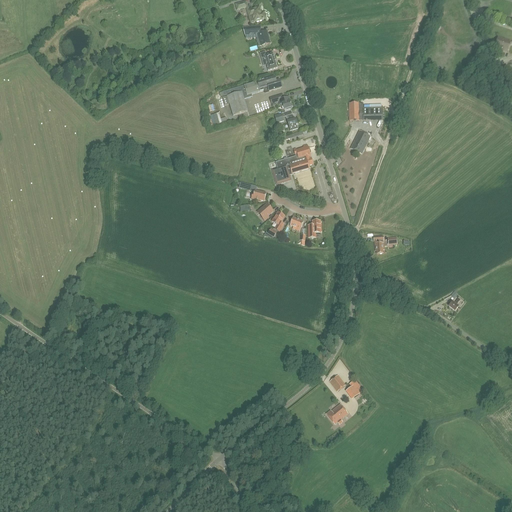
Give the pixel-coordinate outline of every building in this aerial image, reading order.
[(248,7),(246,1),(235,4),(237,11),(248,7)] [(250,10),(253,19),(254,18),(255,22),(266,19),(264,12),(261,13),(259,7),(250,10)] [(267,45),(267,44),(270,43),(266,31),(257,33),(256,31),(256,27),(243,28),(246,39),(256,38),(257,39),(256,40),(257,43),(258,43),(259,46),(263,45),(263,46),(263,47),(266,46),(266,45),(267,45)] [(511,42),(498,38),(495,47),(502,49),(502,50),(507,52),(511,42)] [(271,56),(270,53),(266,54),(267,57),(269,56),(273,70),(280,67),(276,54),(271,56)] [(497,77),(509,81),(511,71),(511,70),(501,67),(497,77)] [(275,77),(265,79),(268,88),(269,92),(282,88),(279,80),(276,81),(275,77)] [(264,89),(268,88),(265,79),(226,91),(227,94),(221,96),(225,106),(230,104),(233,116),(248,111),(244,99),(250,98),(252,95),(252,94),(265,90),(264,89)] [(279,102),(279,100),(278,96),(270,99),(271,100),(269,101),(270,105),(272,104),(279,102)] [(280,104),(282,104),(284,109),(284,110),(287,109),(287,110),(292,109),(292,107),(293,106),(292,104),(291,104),(290,102),(290,101),(289,97),(279,100),(279,102),(280,104)] [(363,103),(349,104),(350,121),(383,120),(382,108),(370,108),(370,105),(363,105),(363,103)] [(221,119),(219,113),(213,115),(216,125),(220,124),(222,123),(227,121),(226,118),(221,119)] [(284,121),(282,113),(275,116),(277,124),(284,121)] [(294,115),(286,117),(286,118),(287,117),(288,121),(288,122),(289,127),(290,127),(291,131),(298,129),(296,125),(298,125),(297,125),(296,119),(295,119),(294,115)] [(362,154),(367,142),(371,136),(360,131),(351,149),(362,154)] [(292,174),(310,169),(309,166),(313,165),(311,158),(310,156),(311,156),(308,145),(304,147),(304,149),(297,151),(296,149),(294,150),(296,157),(284,160),(290,176),(293,175),(292,174)] [(291,181),(290,176),(284,160),(276,163),(277,169),(272,170),(276,185),(291,181)] [(264,202),(266,194),(255,191),(254,194),(253,194),(251,199),(260,202),(260,201),(264,202)] [(269,217),(274,212),(267,204),(257,213),(265,222),(269,218),(269,217)] [(272,222),(277,225),(274,229),(279,232),(281,230),(284,225),(281,223),(285,216),(278,213),(275,218),(274,218),(272,222)] [(304,222),(293,218),(290,226),(297,228),(296,230),(300,232),(304,222)] [(313,222),(313,225),(308,225),(309,238),(316,238),(315,233),(320,233),(320,228),(321,227),(321,225),(320,224),(320,221),(313,222)] [(375,241),(376,250),(377,250),(377,254),(383,254),(382,250),(384,250),(383,243),(383,241),(384,241),(383,237),(374,237),(374,242),(375,241)] [(455,304),(453,302),(449,307),(455,312),(459,307),(458,307),(462,302),(458,299),(455,304)] [(338,376),(330,382),(337,392),(345,385),(338,376)] [(350,389),(356,397),(364,391),(356,380),(350,385),(351,388),(350,389)] [(340,405),(332,412),(331,411),(326,415),(335,425),(337,422),(340,425),(342,423),(340,420),(348,414),(340,405)]
